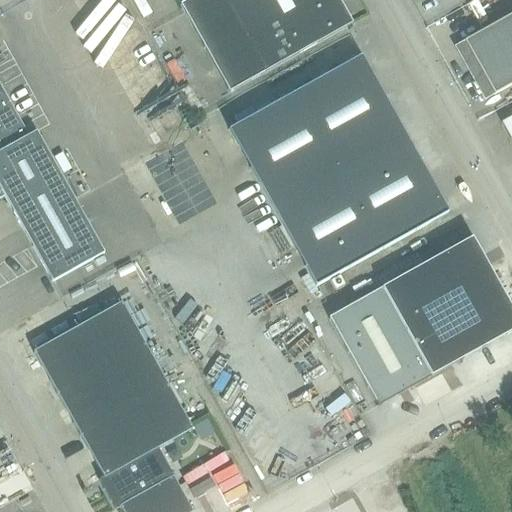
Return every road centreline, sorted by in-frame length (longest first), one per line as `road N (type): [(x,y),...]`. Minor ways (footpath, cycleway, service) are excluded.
road 1 (residential): [(511,383),(279,511),(68,511),(0,389)]
road 2 (residential): [(386,0),(511,222)]
